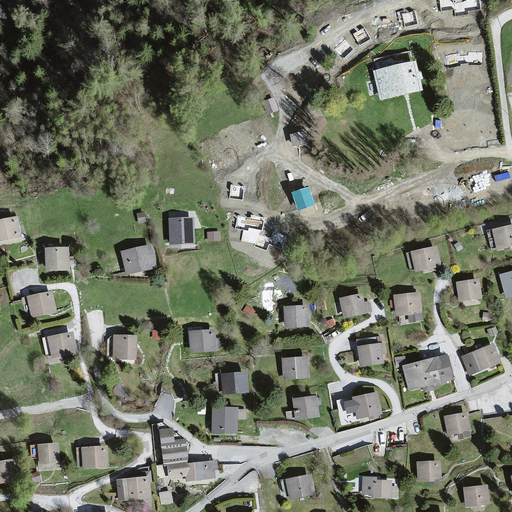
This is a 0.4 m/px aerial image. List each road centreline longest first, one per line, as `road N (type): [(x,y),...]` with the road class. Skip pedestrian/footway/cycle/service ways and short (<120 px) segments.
road 1 (residential): [(114,511),(74,498),(139,462),(148,441),(97,421),(72,288),(16,294)]
road 2 (residential): [(511,373),(400,419),(275,454),(193,511)]
road 3 (residential): [(511,150),(496,31),(511,16)]
